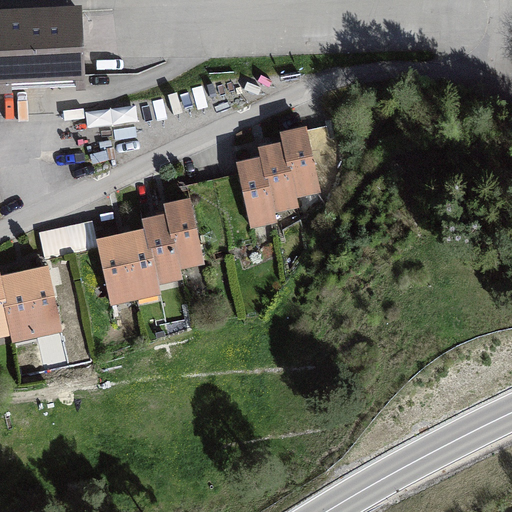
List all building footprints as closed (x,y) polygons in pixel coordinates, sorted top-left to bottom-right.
[(79,11),(0,14),(0,34),(3,90),(82,86),(79,11)] [(330,168),(323,137),(308,140),(306,130),(281,135),(284,145),(293,189),(318,184),(315,172),(330,168)] [(293,189),(284,145),(260,151),(262,160),(272,204),(295,199),(293,189)] [(272,204),(262,160),(237,166),(239,175),(250,220),(274,214),(272,204)] [(187,187),(190,202),(202,256),(255,244),(250,220),(239,175),(187,187)] [(177,261),(202,256),(190,202),(165,207),(167,217),(177,261)] [(146,232),(156,276),(179,271),(177,261),(167,217),(144,222),(146,232)] [(122,237),(134,291),(158,286),(156,276),(146,232),(122,237)] [(99,250),(110,296),(134,291),(122,237),(97,243),(99,250)] [(46,261),(48,269),(60,323),(113,311),(110,296),(99,250),(46,261)] [(35,328),(60,323),(48,269),(23,274),(35,328)] [(0,279),(0,282),(10,326),(11,334),(35,328),(23,274),(0,279)] [(0,328),(10,326),(0,282),(0,328)]
